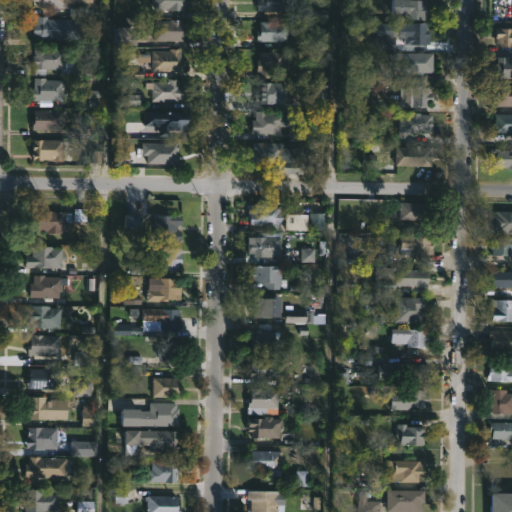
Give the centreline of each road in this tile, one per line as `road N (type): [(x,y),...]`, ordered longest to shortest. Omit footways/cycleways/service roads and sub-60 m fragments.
road 1 (residential): [(511,192),(0,181)]
road 2 (residential): [(467,0),(457,511)]
road 3 (residential): [(221,0),(214,511)]
